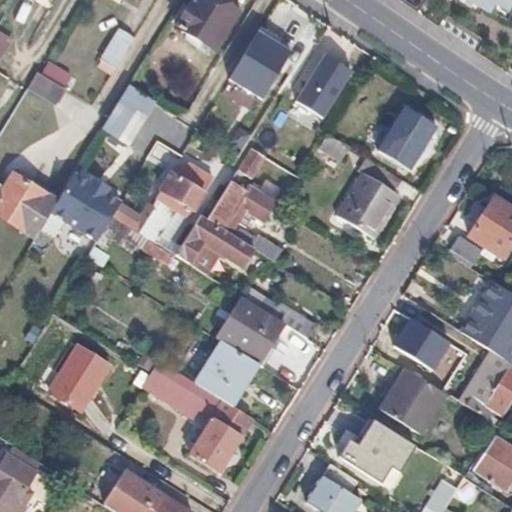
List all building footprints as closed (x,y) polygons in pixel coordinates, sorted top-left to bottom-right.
[(213,0),(190,0),(173,30),(211,54),(235,15),(213,2),(213,0)] [(293,52),(259,31),(229,79),(263,100),(293,52)] [(129,41),(115,32),(95,64),(110,73),(129,41)] [(353,72),(326,54),(297,100),(324,118),(353,72)] [(34,75),(24,91),(50,106),(59,91),(34,75)] [(152,103),(126,87),(99,130),(125,145),(152,103)] [(433,131),(402,110),(374,153),(405,173),(433,131)] [(263,158),(250,150),(236,172),(249,180),(263,158)] [(353,171),(360,176),(335,217),(371,239),(397,199),(392,196),(400,182),(361,158),(353,171)] [(149,208),(145,205),(135,221),(115,209),(109,218),(153,246),(174,212),(185,219),(200,195),(196,192),(187,187),(169,175),(153,199),(155,200),(149,208)] [(70,176),(53,205),(46,216),(93,244),(109,218),(115,209),(118,205),(102,195),(104,190),(89,181),(86,186),(70,176)] [(0,191),(0,223),(30,242),(46,216),(53,205),(10,179),(1,192),(0,191)] [(199,187),(190,181),(187,187),(196,192),(199,187)] [(230,196),(223,192),(204,222),(227,236),(234,225),(242,212),(249,216),(259,222),(271,203),(246,188),(242,194),(235,189),(230,196)] [(511,213),(490,200),(466,239),(497,258),(511,235),(511,213)] [(249,216),(242,212),(234,225),(240,229),(249,216)] [(204,222),(197,218),(173,258),(206,279),(218,259),(243,275),(251,262),(256,254),(232,240),(227,236),(204,222)] [(237,233),(232,240),(256,254),(270,263),(277,252),(258,240),(250,241),(237,233)] [(454,237),(446,250),(462,260),(460,264),(466,269),(477,251),(454,237)] [(146,244),(140,253),(165,269),(171,260),(146,244)] [(492,284),(490,283),(476,306),(486,312),(500,289),(492,284)] [(486,312),(476,306),(458,334),(486,352),(506,364),(511,355),(511,296),(500,289),(486,312)] [(268,319),(240,301),(214,341),(217,343),(254,366),(279,326),(268,319)] [(277,305),(268,319),(279,326),(304,342),(313,328),(277,305)] [(410,319),(394,345),(435,369),(451,343),(410,319)] [(254,366),(217,343),(192,384),(220,402),(228,407),(254,366)] [(107,367),(78,349),(50,393),(79,411),(107,367)] [(511,367),(506,364),(486,352),(455,403),(493,427),(511,395),(511,367)] [(155,361),(139,388),(154,398),(171,371),(155,361)] [(440,397),(400,370),(376,409),(415,435),(440,397)] [(190,384),(171,371),(154,398),(174,410),(190,384)] [(192,384),(190,384),(174,410),(203,429),(220,402),(192,384)] [(220,402),(203,429),(193,445),(188,451),(185,457),(213,474),(248,420),(228,407),(220,402)] [(390,449),(397,438),(368,420),(352,445),(343,440),(333,456),(375,483),(382,475),(376,472),(390,449)] [(427,456),(397,438),(390,449),(376,472),(382,475),(406,490),(427,456)] [(193,445),(186,440),(181,447),(188,451),(193,445)] [(506,451),(490,441),(471,472),(501,490),(511,472),(511,445),(510,444),(506,451)] [(0,464),(0,511),(16,511),(21,505),(15,501),(39,465),(12,447),(0,464)] [(352,480),(325,463),(300,502),(316,511),(345,511),(355,498),(344,492),(352,480)] [(461,478),(447,469),(441,479),(455,488),(461,478)] [(152,506),(160,493),(126,471),(102,507),(110,511),(138,511),(145,501),(152,506)] [(421,506),(416,503),(409,511),(439,511),(455,488),(441,479),(440,478),(421,506)] [(152,506),(145,501),(138,511),(190,511),(160,493),(152,506)]
